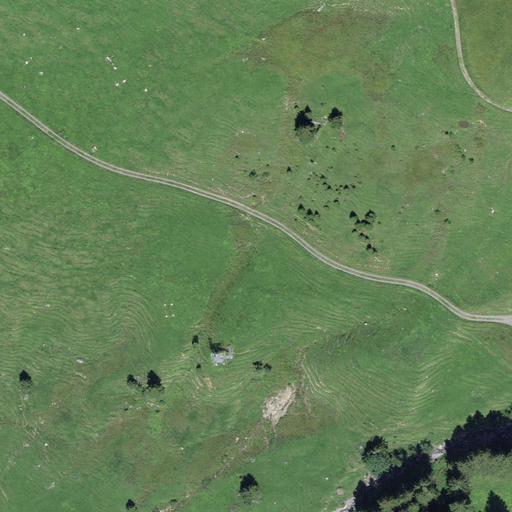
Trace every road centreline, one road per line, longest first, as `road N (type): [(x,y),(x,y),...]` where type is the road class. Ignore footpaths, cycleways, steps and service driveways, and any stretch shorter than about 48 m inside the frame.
road 1 (track): [(511,321),(467,316),(420,287),(322,261),(242,208),(104,168),(0,94)]
road 2 (track): [(452,0),(475,89),(511,109)]
